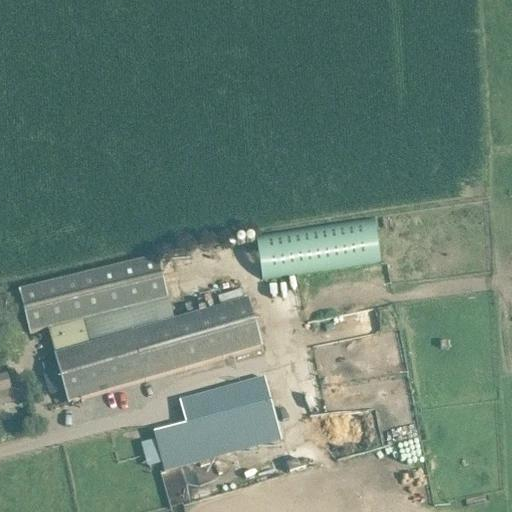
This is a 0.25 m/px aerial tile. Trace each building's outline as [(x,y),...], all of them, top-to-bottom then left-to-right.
[(373,220),(254,238),(261,281),(379,263),(373,220)] [(82,323),(167,302),(157,259),(18,293),(29,337),(46,331),(53,357),(88,347),(82,323)] [(218,294),(238,289),(236,281),(216,285),(218,294)] [(326,328),(408,314),(404,292),(390,294),(392,307),(325,319),(326,328)] [(68,406),(261,350),(247,301),(88,347),(53,357),(68,406)] [(7,377),(0,379),(0,395),(12,392),(7,377)] [(185,426),(153,435),(163,475),(280,443),(270,404),(264,380),(178,403),(185,426)] [(320,388),(322,400),(339,397),(337,385),(320,388)] [(398,391),(407,423),(428,417),(420,385),(398,391)]
